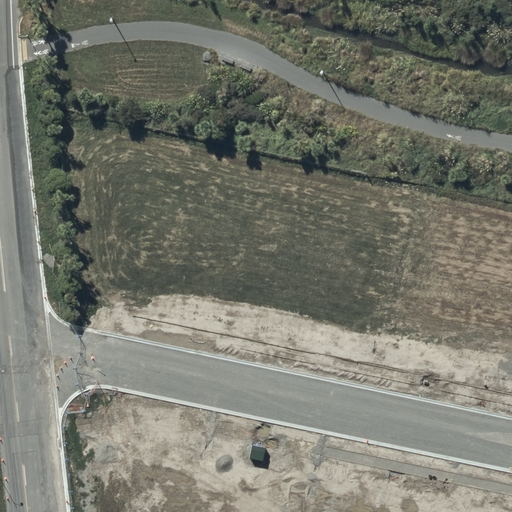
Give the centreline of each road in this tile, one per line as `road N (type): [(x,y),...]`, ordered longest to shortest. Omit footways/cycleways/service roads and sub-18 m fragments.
road 1 (residential): [(13,372),(104,359),(511,454)]
road 2 (residential): [(13,372),(0,231)]
road 3 (residential): [(28,511),(13,372)]
